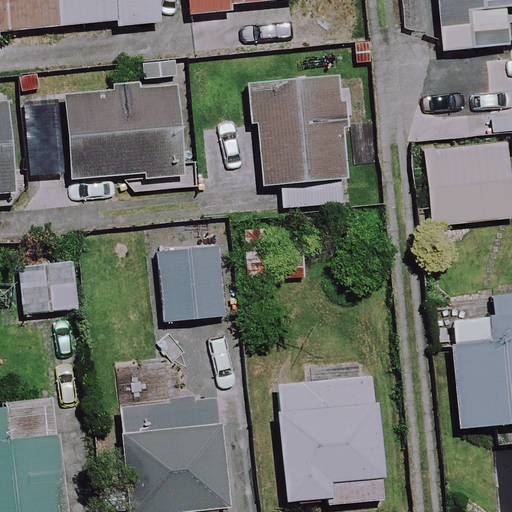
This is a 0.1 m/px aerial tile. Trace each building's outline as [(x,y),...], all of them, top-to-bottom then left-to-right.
[(0,0),(0,35),(54,32),(52,0),(0,0)] [(52,0),(54,32),(159,25),(157,0),(52,0)] [(189,0),(190,15),(233,12),(232,5),(294,1),(294,0),(189,0)] [(507,50),(503,5),(511,4),(511,0),(436,0),(442,57),(507,50)] [(345,205),(335,81),(248,88),(256,188),(279,186),(281,210),(345,205)] [(182,178),(180,95),(23,99),(26,182),(182,178)] [(0,195),(9,195),(6,108),(0,108),(0,195)] [(511,219),(505,151),(425,159),(432,226),(511,219)] [(232,317),(226,248),(157,254),(163,323),(232,317)] [(511,297),(493,299),(494,320),(451,323),(459,429),(511,425),(511,297)] [(383,502),(373,379),(277,387),(286,509),(383,502)] [(224,511),(217,395),(113,403),(120,511),(224,511)] [(61,511),(52,403),(0,408),(0,511),(61,511)]
